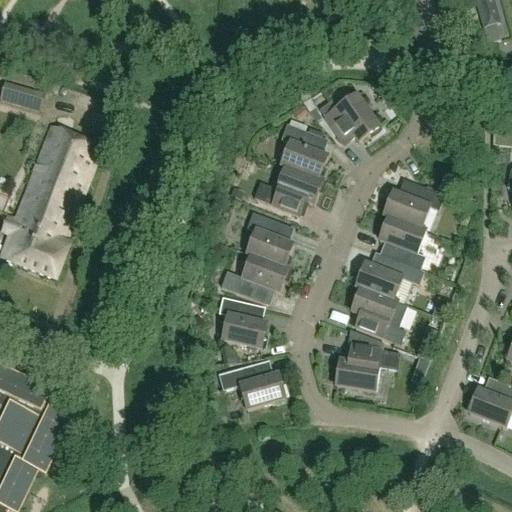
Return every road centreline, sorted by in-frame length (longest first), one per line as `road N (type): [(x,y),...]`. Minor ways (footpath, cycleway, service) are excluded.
road 1 (residential): [(426,0),(426,77),(416,124),(402,149),(367,175),(300,358),(310,399),(339,418),(435,436)]
road 2 (residential): [(435,436),(496,268),(511,257)]
